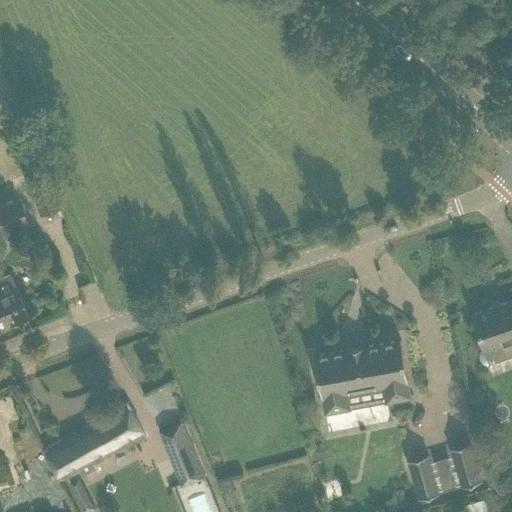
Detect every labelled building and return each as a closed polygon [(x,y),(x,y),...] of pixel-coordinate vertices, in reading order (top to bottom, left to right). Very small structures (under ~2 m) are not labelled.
[(45,170),(25,179),(33,200),(54,191),(45,170)] [(16,201),(0,207),(0,230),(24,221),(16,201)] [(0,327),(27,315),(10,275),(0,278),(0,327)] [(511,299),(473,313),(485,347),(481,348),(479,351),(479,356),(480,359),(483,362),(487,364),(491,362),(490,361),(491,360),(492,361),(493,360),(494,359),(495,359),(490,347),(511,339),(511,299)] [(325,412),(350,408),(347,392),(383,385),(386,401),(411,396),(408,380),(401,339),(365,345),(365,344),(346,347),(347,349),(314,355),(322,396),(325,412)] [(145,436),(137,421),(127,403),(44,448),(62,482),(79,472),(80,475),(93,468),(92,465),(145,436)] [(192,445),(170,454),(182,485),(204,476),(192,445)] [(452,449),(461,488),(481,484),(472,445),(452,449)] [(418,498),(438,494),(429,455),(409,459),(418,498)] [(227,480),(220,482),(229,505),(236,502),(227,480)]
